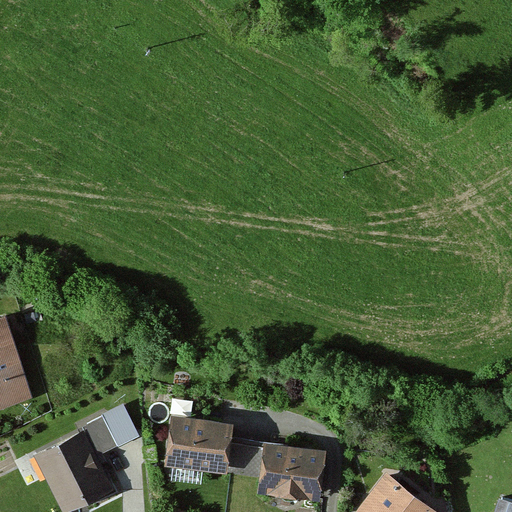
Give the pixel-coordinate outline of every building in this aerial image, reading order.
[(2,317),(0,317),(0,405),(29,396),(2,317)] [(191,404),(170,402),(162,468),(255,480),(254,493),(316,500),(322,450),(296,447),(226,438),(228,423),(206,420),(189,418),(191,404)] [(77,430),(79,434),(32,458),(60,511),(71,511),(110,492),(94,461),(136,439),(120,408),(77,430)] [(484,447),(489,462),(504,458),(500,443),(484,447)] [(437,511),(385,471),(352,511),(437,511)] [(511,511),(511,503),(492,497),(487,511),(511,511)]
